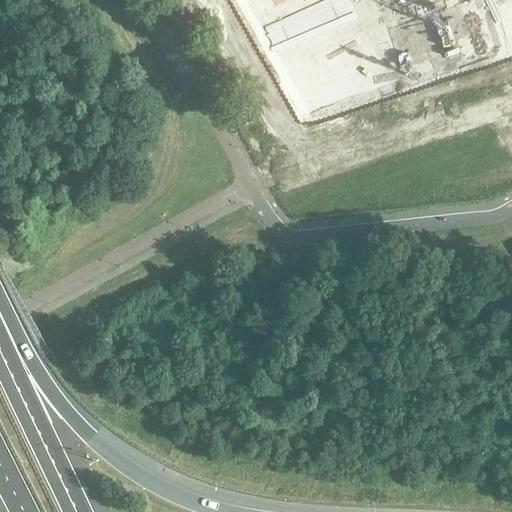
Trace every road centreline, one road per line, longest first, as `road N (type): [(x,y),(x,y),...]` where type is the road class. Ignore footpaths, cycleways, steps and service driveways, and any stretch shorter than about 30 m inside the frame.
road 1 (trunk): [(222,511),(137,474),(11,373)]
road 2 (trunk): [(77,511),(11,373)]
